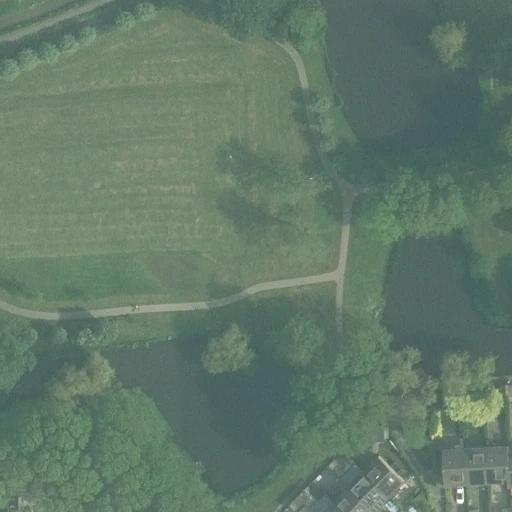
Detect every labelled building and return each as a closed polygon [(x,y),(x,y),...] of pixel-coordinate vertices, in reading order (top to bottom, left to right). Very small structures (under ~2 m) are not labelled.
[(384,426),(369,426),(369,443),(384,443),(384,426)] [(508,447),(487,448),(489,484),(509,483),(509,488),(510,488),(508,447)] [(487,448),(466,449),(468,485),(489,484),(487,448)] [(468,485),(466,449),(444,451),(445,475),(436,475),(437,489),(446,488),(446,486),(468,485)] [(380,456),(364,472),(390,497),(405,482),(380,456)] [(344,470),(334,460),(328,466),(338,476),(344,470)] [(364,472),(349,487),(374,511),(375,511),(390,497),(364,472)] [(374,511),(349,487),(335,502),(344,511),(374,511)] [(304,490),(298,497),(305,503),(308,507),(314,500),(304,490)] [(424,511),(430,506),(421,496),(414,503),(422,511),(424,511)] [(296,511),(305,503),(298,497),(289,507),(294,511),(296,511)] [(344,511),(335,502),(324,511),(344,511)]
